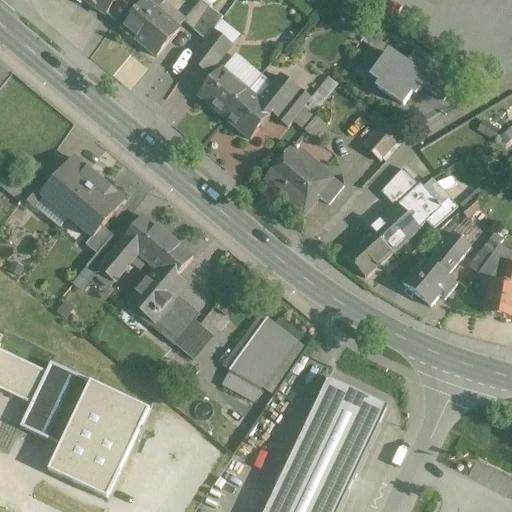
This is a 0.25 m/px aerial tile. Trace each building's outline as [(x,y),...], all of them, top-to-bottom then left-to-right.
[(81,0),(106,17),(106,16),(117,0),(81,0)] [(117,0),(106,16),(116,23),(132,0),(117,0)] [(146,0),(145,2),(122,30),(156,59),(179,31),(157,13),(167,0),(146,0)] [(200,2),(183,24),(193,33),(209,10),(200,2)] [(209,10),(193,33),(206,43),(213,33),(222,19),(209,10)] [(231,48),(213,33),(206,43),(192,63),(208,76),(231,48)] [(431,62),(416,52),(406,67),(421,77),(431,62)] [(406,67),(389,54),(372,78),(381,85),(378,90),(404,107),(413,94),(416,97),(422,88),(427,81),(421,77),(406,67)] [(458,81),(431,62),(421,77),(427,81),(422,88),(443,102),(458,81)] [(247,93),(221,72),(199,98),(225,120),(247,93)] [(272,88),(260,104),(247,93),(225,120),(250,142),(272,116),(277,119),(298,93),(280,78),(272,88)] [(260,78),(247,93),(260,104),(272,88),(260,78)] [(277,119),(276,120),(288,129),(311,101),(299,92),(277,119)] [(386,124),(374,113),(368,119),(380,131),(386,124)] [(380,131),(363,148),(379,163),(403,138),(387,123),(386,124),(380,131)] [(344,188),(293,149),(265,184),(304,216),(318,199),(329,207),(344,188)] [(51,187),(42,198),(44,199),(68,220),(100,182),(74,160),(51,187)] [(475,167),(445,194),(461,213),(474,201),(466,192),(483,177),(475,167)] [(39,176),(26,195),(39,206),(44,199),(42,198),(51,187),(39,176)] [(126,204),(100,182),(68,220),(92,240),(94,242),(103,230),(126,204)] [(416,192),(396,210),(397,210),(371,233),(391,255),(425,224),(424,222),(427,219),(436,211),(419,193),(416,192)] [(474,201),(461,213),(468,221),(482,209),(474,201)] [(448,222),(437,210),(436,211),(427,219),(437,231),(448,222)] [(144,219),(123,244),(126,247),(112,264),(124,274),(138,257),(147,265),(168,240),(144,219)] [(103,230),(94,242),(92,240),(86,247),(96,257),(112,238),(103,230)] [(371,233),(345,257),(365,279),(391,255),(371,233)] [(433,260),(430,265),(425,260),(403,287),(431,309),(440,298),(445,302),(457,286),(451,281),(452,280),(448,277),(470,250),(453,236),(446,245),(433,260)] [(193,260),(168,240),(147,265),(155,272),(126,307),(151,328),(172,303),(186,287),(177,279),(193,260)] [(434,242),(430,247),(426,243),(420,249),(433,260),(446,245),(443,242),(439,246),(434,242)] [(488,246),(484,253),(482,252),(470,269),(479,276),(496,252),(488,246)] [(511,256),(499,248),(496,252),(479,276),(475,281),(489,288),(484,317),(511,321),(511,266),(510,266),(511,256)] [(196,323),(172,303),(151,328),(175,347),(196,323)] [(268,322),(231,373),(262,388),(295,342),(268,322)] [(0,390),(31,405),(19,430),(59,449),(48,474),(108,501),(150,412),(50,365),(46,374),(0,352),(0,390)] [(262,388),(231,373),(223,387),(254,404),(262,388)] [(344,511),(396,407),(337,379),(273,511),(344,511)]
